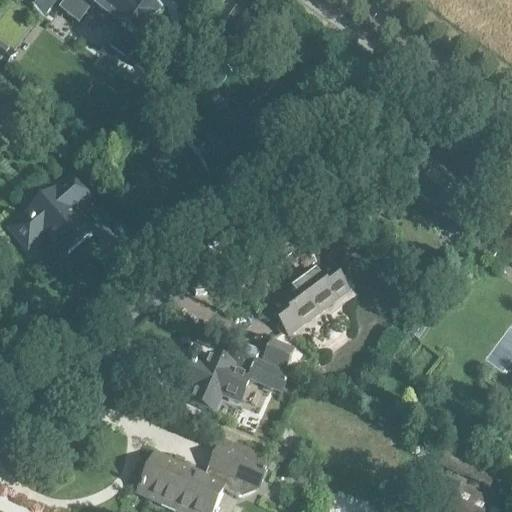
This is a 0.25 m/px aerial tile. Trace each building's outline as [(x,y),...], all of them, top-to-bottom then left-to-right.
[(42,22),(58,0),(24,0),(20,5),(42,22)] [(78,27),(91,10),(111,25),(109,28),(117,34),(106,47),(125,61),(143,38),(152,45),(161,32),(153,25),(161,14),(141,0),(66,0),(58,12),(78,27)] [(248,12),(238,5),(226,22),(236,29),(248,12)] [(0,74),(1,75),(14,56),(0,45),(0,74)] [(204,130),(206,133),(187,147),(208,175),(257,138),(250,128),(274,110),(258,89),(204,130)] [(439,225),(441,225),(444,223),(449,218),(466,195),(425,165),(410,185),(415,189),(413,191),(432,205),(429,212),(429,214),(429,216),(430,218),(431,219),(433,221),(435,223),(437,224),(439,225)] [(72,213),(90,197),(74,177),(56,193),(54,191),(24,218),(24,219),(9,232),(26,252),(40,240),(46,247),(54,241),(67,255),(91,235),(72,213)] [(480,228),(472,221),(467,227),(475,233),(480,228)] [(500,247),(511,256),(511,229),(509,234),(497,225),(476,253),(488,262),(500,247)] [(287,338),(334,302),(341,311),(353,303),(346,293),(347,293),(328,268),(317,277),(314,273),(278,300),(281,303),(269,313),(287,338)] [(295,353),(295,352),(271,341),(260,365),(284,376),(292,379),(302,356),(295,353)] [(182,387),(195,392),(189,405),(212,415),(220,396),(240,404),(249,384),(263,390),(271,371),(241,356),(229,350),(222,364),(209,358),(204,371),(191,366),(190,370),(189,369),(183,383),(184,383),(182,387)] [(205,477),(154,455),(138,492),(184,511),(215,511),(223,493),(241,501),(258,493),(268,471),(245,461),(246,458),(218,447),(205,477)] [(410,506),(407,511),(424,511),(435,491),(432,489),(433,486),(437,488),(443,476),(435,473),(437,468),(488,494),(495,479),(439,450),(429,470),(427,469),(409,505),(410,506)] [(511,511),(511,485),(507,484),(500,499),(511,504),(511,511),(446,480),(430,511),(511,511)] [(317,482),(312,495),(333,504),(338,491),(317,482)]
